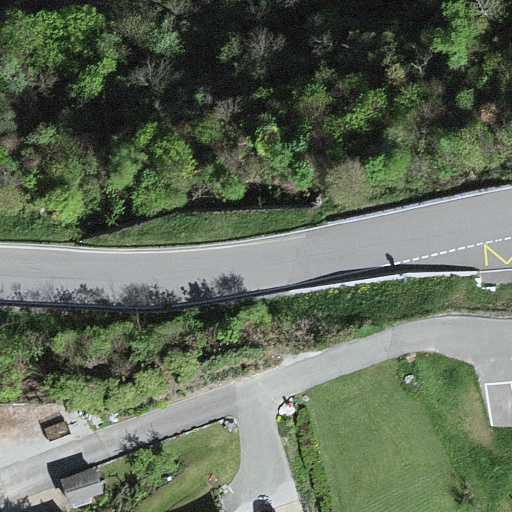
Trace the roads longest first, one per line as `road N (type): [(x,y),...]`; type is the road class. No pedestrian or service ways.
road 1 (tertiary): [(0,274),(199,274),(511,211)]
road 2 (residential): [(511,342),(427,334),(251,394)]
road 3 (track): [(251,394),(102,440),(0,488)]
